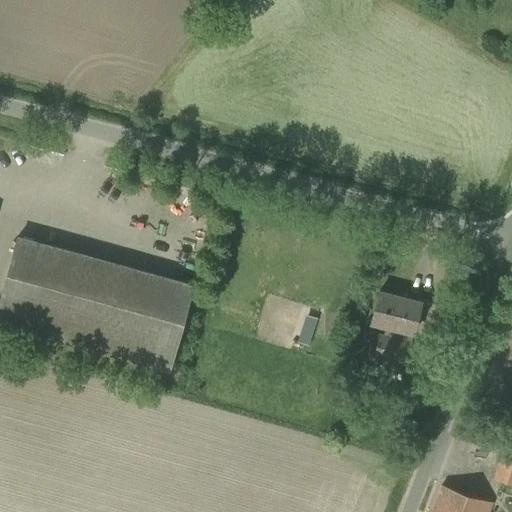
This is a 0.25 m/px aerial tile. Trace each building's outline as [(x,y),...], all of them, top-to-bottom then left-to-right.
[(0,323),(171,371),(195,285),(18,237),(0,297),(0,323)] [(413,334),(421,301),(379,290),(371,324),(413,334)] [(309,344),(315,325),(304,322),(298,341),(309,344)] [(511,483),(511,432),(509,432),(493,477),(511,483)] [(489,511),(493,503),(441,484),(430,511),(489,511)]
